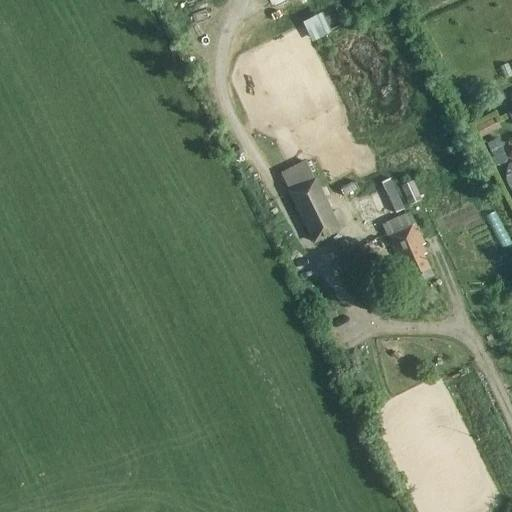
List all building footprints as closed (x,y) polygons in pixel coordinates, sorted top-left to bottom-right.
[(301,107),(332,88),(309,53),(276,74),(286,91),(275,98),(299,136),(313,126),(301,107)] [(414,163),(433,161),(430,139),(411,141),(414,163)] [(304,163),(284,172),(279,175),(288,192),(287,193),(312,245),(340,232),(315,180),(313,180),(304,163)] [(428,170),(420,180),(435,193),(444,182),(428,170)] [(402,189),(410,206),(421,201),(413,184),(402,189)] [(462,189),(452,195),(460,208),(471,202),(462,189)] [(425,255),(421,246),(424,245),(414,223),(387,234),(410,286),(432,277),(423,256),(425,255)] [(361,254),(347,259),(358,292),(373,287),(361,254)] [(322,307),(327,319),(337,315),(332,303),(322,307)]
